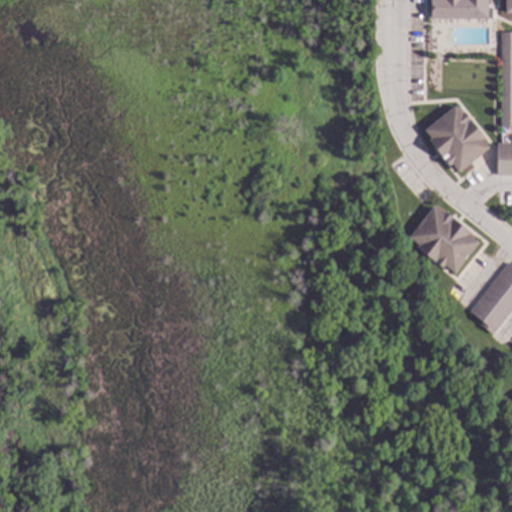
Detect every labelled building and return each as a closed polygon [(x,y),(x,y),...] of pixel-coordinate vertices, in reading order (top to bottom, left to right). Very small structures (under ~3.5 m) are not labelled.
[(487,0),(487,20),(428,20),(428,12),(426,12),(426,4),(428,4),(428,0),(487,0)] [(511,0),(503,0),(504,15),(511,15),(511,0)] [(511,126),(499,126),(500,33),(511,33),(511,126)] [(461,115),(464,113),(484,139),(482,141),(489,149),(458,173),(451,165),(449,167),(428,141),(430,139),(424,131),(454,107),(461,115)] [(511,176),(496,176),(496,144),(511,144),(511,176)] [(442,215),(444,213),(470,233),(468,236),(478,244),(454,275),(444,267),(442,269),(416,249),(419,246),(408,238),(433,207),(442,215)] [(511,266),(511,310),(492,336),(478,325),(481,322),(469,313),(508,263),(511,266)]
